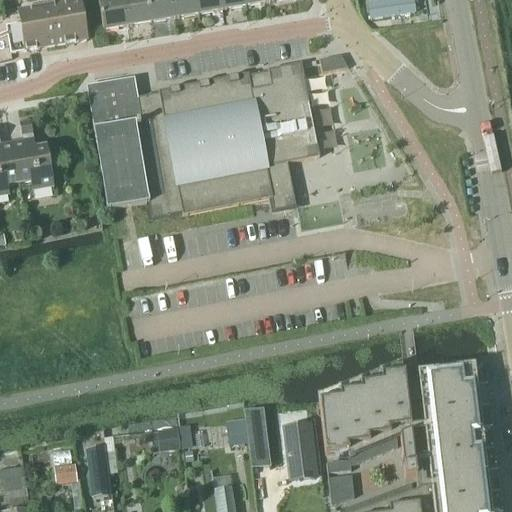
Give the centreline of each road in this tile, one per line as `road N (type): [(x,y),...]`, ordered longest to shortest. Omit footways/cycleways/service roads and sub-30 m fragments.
road 1 (residential): [(0,98),(61,72),(343,21)]
road 2 (tertiary): [(511,285),(479,108)]
road 3 (residential): [(479,108),(431,105),(343,21)]
